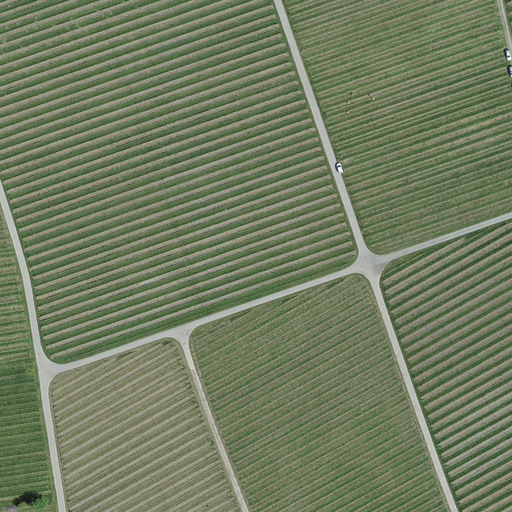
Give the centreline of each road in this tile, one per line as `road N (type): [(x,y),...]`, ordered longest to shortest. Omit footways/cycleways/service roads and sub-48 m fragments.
road 1 (track): [(453,511),(277,0)]
road 2 (track): [(43,375),(511,213)]
road 3 (track): [(0,191),(27,286),(63,511)]
road 4 (track): [(248,511),(178,330)]
